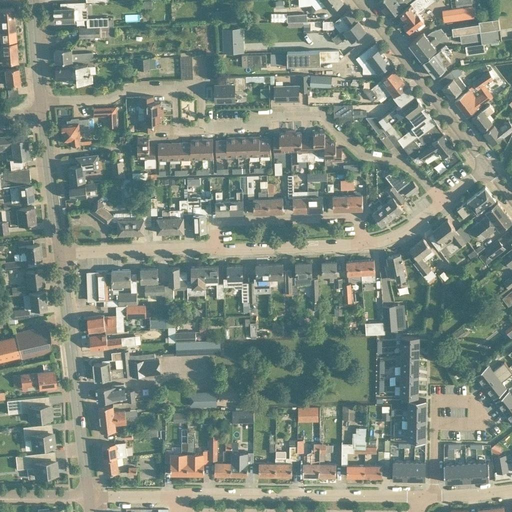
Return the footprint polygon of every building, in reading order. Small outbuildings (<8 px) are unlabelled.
[(331,11),(335,7),(343,1),(342,0),(298,0),(299,5),(311,4),(312,3),(317,9),(325,6),(326,5),(331,11)] [(380,0),(377,2),(389,17),(411,0),(380,0)] [(408,7),(400,13),(406,21),(404,23),(410,30),(418,24),(424,20),(419,12),(435,0),(413,0),(411,2),(412,4),(408,7)] [(81,19),(81,9),(85,9),(85,2),(60,3),(61,3),(64,3),(64,7),(55,8),(55,21),(75,21),(75,19),(81,19)] [(0,18),(14,17),(13,7),(0,8),(0,18)] [(443,11),(444,21),(474,17),(472,7),(443,11)] [(332,20),(323,21),(323,26),(323,28),(332,28),(336,25),(340,31),(343,29),(344,30),(358,20),(350,9),(343,15),(333,22),(332,20)] [(287,14),(287,21),(307,20),(307,12),(287,14)] [(481,30),(481,31),(501,28),(499,16),(479,19),(480,22),(452,26),(453,34),(481,30)] [(0,30),(15,29),(14,17),(0,18),(0,30)] [(87,18),(87,27),(108,26),(108,25),(108,19),(108,17),(87,18)] [(351,41),(365,30),(358,20),(344,31),(344,30),(343,29),(340,31),(332,38),(335,43),(338,43),(347,36),(351,41)] [(113,25),(108,25),(108,26),(87,27),(79,28),(80,37),(100,37),(100,36),(114,35),(114,25),(113,25)] [(409,43),(416,52),(436,36),(445,32),(441,27),(431,31),(426,35),(424,32),(409,43)] [(237,28),(223,28),(224,52),(244,52),(243,42),(237,42),(237,28)] [(482,42),(502,39),(501,28),(481,31),(460,34),(461,42),(482,39),(482,42)] [(0,40),(6,40),(15,39),(15,29),(0,30),(0,40)] [(416,52),(422,60),(437,49),(434,45),(440,41),(449,38),(445,32),(436,36),(416,52)] [(0,44),(0,46),(0,52),(16,51),(16,41),(0,42),(0,44)] [(378,73),(383,69),(391,63),(376,43),(363,53),(363,52),(347,64),(343,66),(345,72),(353,73),(369,61),(378,73)] [(435,76),(442,70),(446,67),(445,64),(451,60),(447,56),(452,52),(445,44),(423,61),(435,76)] [(467,54),(485,52),(484,44),(466,46),(467,54)] [(56,62),(66,61),(93,59),(93,52),(72,53),(72,48),(55,49),(56,62)] [(287,51),(287,52),(271,53),(271,63),(287,63),(288,65),(320,64),(320,61),(339,60),(344,56),(339,49),(322,50),(302,51),(287,51)] [(1,63),(7,62),(17,61),(16,51),(0,52),(0,59),(1,59),(1,63)] [(267,66),(266,54),(242,55),(242,67),(267,66)] [(150,69),(150,59),(149,58),(138,58),(138,69),(150,69)] [(218,66),(218,69),(228,68),(227,60),(218,61),(218,66)] [(93,82),(92,73),(91,73),(90,67),(88,67),(88,64),(56,67),(57,79),(63,79),(63,82),(73,81),(73,79),(77,79),(77,83),(81,83),(81,84),(86,84),(86,83),(89,83),(93,82)] [(18,67),(0,69),(0,79),(5,79),(6,85),(20,83),(18,67)] [(383,91),(401,77),(395,68),(381,78),(382,79),(370,88),(371,89),(375,95),(381,90),(382,91),(383,91)] [(438,80),(451,97),(466,85),(458,75),(462,73),(458,68),(453,69),(438,80)] [(486,71),(473,81),(467,86),(469,89),(455,100),(467,116),(475,110),(493,96),(489,91),(484,84),(494,77),(489,70),(488,70),(486,71)] [(501,72),(494,76),(502,89),(509,84),(501,72)] [(274,74),(263,75),(264,82),(270,82),(270,84),(275,84),(274,74)] [(310,86),(310,74),(300,74),(301,91),(308,91),(308,86),(310,86)] [(215,94),(213,94),(213,99),(215,99),(215,102),(235,101),(235,90),(246,90),(246,82),(246,80),(246,76),(246,75),(219,76),(219,77),(222,77),(222,84),(215,84),(215,94)] [(332,76),(310,75),(310,86),(331,87),(332,76)] [(371,101),(377,97),(379,99),(384,95),(386,97),(392,92),(394,96),(408,85),(401,77),(383,91),(382,91),(381,90),(375,95),(371,89),(362,88),(371,101)] [(275,86),(275,101),(299,100),(299,85),(275,86)] [(386,128),(391,124),(395,129),(398,126),(394,122),(403,115),(406,120),(424,107),(419,100),(411,90),(397,100),(399,103),(379,119),(386,128)] [(138,113),(164,112),(163,107),(161,107),(161,101),(154,102),(154,96),(141,96),(141,106),(138,106),(139,112),(138,112),(138,113)] [(482,130),(490,123),(492,121),(492,120),(493,118),(489,112),(494,109),(490,103),(472,117),(482,130)] [(353,104),(343,104),(333,105),(334,117),(344,117),(353,117),(353,111),(353,104)] [(95,115),(107,115),(108,126),(117,125),(116,106),(94,107),(95,115)] [(403,146),(436,122),(424,107),(406,120),(412,128),(401,136),(395,129),(391,124),(386,128),(378,134),(380,137),(380,138),(388,149),(394,144),(396,147),(401,143),(403,146)] [(164,117),(164,112),(138,113),(138,120),(142,119),(142,130),(155,130),(154,124),(161,123),(161,117),(164,117)] [(73,144),(82,143),(82,140),(81,141),(79,130),(90,128),(89,118),(78,119),(78,118),(72,119),(72,120),(68,121),(68,123),(62,124),(63,132),(64,140),(72,140),(73,144)] [(438,147),(449,139),(436,122),(403,146),(411,157),(422,149),(415,139),(418,137),(426,147),(434,141),(438,147)] [(511,128),(511,124),(510,122),(499,130),(495,124),(484,132),(493,144),(511,128)] [(308,152),(308,160),(314,159),(315,154),(325,155),(324,148),(325,148),(324,138),(325,138),(325,129),(319,129),(319,132),(313,132),(314,139),(307,139),(308,152)] [(291,150),(290,130),(285,130),(286,133),(279,133),(279,137),(273,137),(274,153),(285,152),(285,150),(291,150)] [(308,152),(307,139),(302,139),(301,132),(295,132),(295,130),(290,130),(291,150),(297,149),(298,160),(308,160),(308,152)] [(11,135),(0,136),(0,149),(1,150),(0,146),(11,145),(13,159),(9,159),(10,169),(28,167),(26,167),(25,158),(28,157),(26,138),(11,140),(11,135)] [(156,166),(155,158),(156,158),(155,155),(155,145),(149,146),(149,139),(143,139),(143,136),(138,136),(138,156),(145,156),(145,166),(156,166)] [(238,137),(238,156),(249,156),(248,136),(238,137)] [(260,136),(248,136),(249,156),(260,155),(259,139),(260,139),(260,136)] [(227,137),(227,140),(227,157),(238,156),(238,137),(227,137)] [(270,138),(260,139),(259,139),(260,155),(271,155),(271,148),(270,138)] [(332,161),(332,160),(342,160),(342,148),(336,147),(336,141),(329,141),(329,138),(325,138),(324,138),(325,148),(324,148),(325,155),(325,164),(332,164),(332,161)] [(190,139),(191,142),(191,159),(202,158),(202,139),(190,139)] [(202,139),(202,158),(213,158),(213,139),(202,139)] [(422,149),(411,157),(413,159),(419,154),(423,159),(438,150),(442,156),(446,154),(448,157),(455,152),(452,149),(455,147),(449,139),(438,147),(434,141),(426,147),(422,149)] [(216,140),(216,150),(216,157),(227,157),(227,140),(216,140)] [(169,143),(170,159),(180,159),(180,142),(169,143)] [(180,142),(180,159),(191,159),(191,142),(180,142)] [(158,143),(158,153),(159,160),(170,159),(169,143),(158,143)] [(71,182),(81,180),(86,180),(85,172),(100,170),(98,154),(81,156),(82,164),(69,166),(71,182)] [(124,175),(122,161),(113,163),(115,176),(124,175)] [(249,164),(249,172),(260,172),(260,168),(260,163),(249,164)] [(0,186),(1,187),(1,188),(9,187),(18,186),(18,185),(30,184),(28,167),(10,169),(0,170),(0,186)] [(383,204),(392,217),(403,208),(399,203),(404,199),(398,191),(410,181),(399,174),(390,181),(393,185),(387,190),(390,193),(386,196),(388,200),(383,204)] [(121,187),(124,187),(125,197),(131,196),(130,179),(121,179),(121,187)] [(418,187),(413,181),(403,189),(408,195),(418,187)] [(71,198),(81,197),(87,196),(98,194),(97,190),(101,189),(100,182),(70,186),(71,198)] [(0,210),(8,209),(18,208),(17,201),(33,199),(31,183),(30,184),(18,185),(18,186),(9,187),(11,201),(3,202),(2,198),(0,198),(0,210)] [(268,187),(267,183),(267,187),(261,187),(261,190),(258,190),(258,198),(253,198),(254,212),(268,212),(268,198),(268,191),(268,187)] [(472,210),(477,216),(496,199),(486,186),(457,208),(464,217),(472,210)] [(236,191),(236,196),(229,196),(229,200),(230,213),(244,213),(243,200),(242,190),(236,191)] [(216,201),(216,204),(216,214),(230,213),(229,200),(222,200),(222,191),(216,191),(216,201)] [(333,196),(333,199),(333,209),(348,209),(347,195),(333,196)] [(362,195),(347,195),(348,209),(363,208),(362,195)] [(193,213),(194,231),(207,230),(206,213),(211,213),(211,198),(201,198),(201,196),(188,197),(188,213),(193,213)] [(293,197),(293,201),(293,211),(308,210),(308,196),(293,197)] [(308,196),(308,210),(323,210),(323,196),(308,196)] [(188,213),(188,197),(187,197),(188,199),(179,199),(180,209),(170,209),(171,232),(184,231),(183,213),(188,213)] [(283,211),(283,197),(268,198),(268,212),(283,211)] [(382,224),(392,217),(383,204),(378,199),(374,203),(372,201),(370,203),(369,204),(369,207),(382,224)] [(115,212),(113,215),(102,207),(104,204),(98,200),(90,210),(107,223),(108,223),(112,226),(118,226),(118,212),(115,212)] [(472,226),(477,232),(505,211),(498,201),(485,211),(488,214),(472,226)] [(8,226),(27,224),(30,224),(30,223),(35,222),(34,213),(33,206),(18,208),(8,209),(9,220),(0,221),(0,234),(9,233),(8,226)] [(157,232),(171,232),(170,209),(162,209),(162,217),(157,217),(157,232)] [(118,234),(132,233),(131,218),(131,211),(118,212),(118,226),(118,234)] [(500,230),(504,226),(511,220),(511,219),(505,211),(477,232),(482,239),(498,227),(500,230)] [(145,233),(144,223),(144,218),(131,218),(132,233),(145,233)] [(432,231),(439,239),(444,245),(453,238),(459,246),(472,236),(466,229),(462,224),(456,229),(448,219),(432,231)] [(472,226),(472,225),(466,229),(472,236),(477,232),(472,226)] [(506,262),(511,256),(511,236),(508,240),(511,245),(511,248),(502,257),(506,262)] [(413,263),(420,271),(427,280),(429,283),(436,277),(434,274),(435,274),(424,261),(428,258),(434,253),(423,238),(410,249),(418,259),(413,263)] [(487,250),(485,251),(490,257),(503,246),(498,240),(487,250)] [(478,254),(486,248),(481,243),(474,249),(478,254)] [(0,259),(0,267),(0,270),(25,267),(24,260),(40,258),(39,244),(25,245),(25,246),(18,246),(19,260),(5,261),(4,259),(0,259)] [(471,259),(478,254),(474,249),(467,254),(471,259)] [(404,269),(402,263),(400,254),(387,256),(389,264),(386,264),(388,273),(395,271),(397,280),(405,278),(403,269),(404,269)] [(374,259),(360,260),(361,273),(362,282),(376,281),(375,271),(374,259)] [(354,273),(361,273),(360,260),(346,261),(347,274),(348,274),(348,281),(355,280),(354,273)] [(337,274),(337,271),(337,261),(322,262),(323,275),(329,275),(330,282),(334,281),(334,287),(342,287),(342,279),(336,279),(336,274),(337,274)] [(295,276),(295,283),(311,283),(312,301),(319,301),(318,279),(312,279),(311,262),(296,263),(296,276),(295,276)] [(249,301),(255,301),(255,284),(263,284),(263,278),(270,278),(270,263),(256,264),(257,277),(254,278),(254,282),(249,282),(249,301)] [(277,285),(276,277),(283,277),(283,263),(270,263),(270,278),(270,285),(277,285)] [(217,284),(219,284),(218,265),(205,266),(205,280),(205,284),(217,284)] [(224,278),(224,286),(235,286),(235,278),(243,278),(242,265),(227,265),(228,278),(224,278)] [(205,280),(205,266),(191,266),(192,279),(187,279),(187,294),(205,293),(205,288),(205,284),(205,280)] [(168,267),(169,277),(169,285),(170,285),(170,287),(164,287),(165,302),(165,297),(174,297),(173,289),(183,289),(183,298),(187,297),(187,273),(179,273),(179,267),(168,267)] [(24,278),(26,277),(27,286),(43,284),(42,269),(36,269),(36,268),(34,268),(34,269),(26,270),(26,271),(23,271),(22,273),(23,276),(24,278)] [(123,285),(131,284),(131,268),(118,269),(118,279),(113,280),(113,289),(123,289),(123,285)] [(165,302),(164,287),(164,285),(155,285),(155,281),(158,281),(158,268),(141,268),(142,282),(147,282),(147,284),(145,284),(146,294),(148,294),(148,299),(156,299),(156,297),(161,297),(161,302),(165,302)] [(118,279),(118,269),(112,269),(112,272),(107,272),(107,271),(96,272),(97,300),(108,299),(118,299),(118,292),(113,293),(113,289),(113,280),(118,279)] [(443,282),(446,285),(453,280),(451,276),(443,282)] [(352,301),(351,283),(344,284),(345,302),(352,301)] [(24,286),(11,287),(12,295),(25,293),(24,286)] [(511,290),(502,298),(509,306),(511,303),(511,290)] [(30,309),(36,308),(46,307),(44,291),(28,293),(30,309)] [(137,292),(119,293),(119,306),(127,305),(137,305),(137,292)] [(503,304),(498,298),(489,304),(494,311),(503,304)] [(345,314),(345,304),(345,301),(339,301),(339,304),(339,308),(334,309),(335,315),(345,314)] [(137,305),(127,305),(127,315),(127,318),(146,317),(146,305),(137,305)] [(397,305),(384,306),(385,321),(386,330),(399,329),(397,305)] [(14,323),(13,319),(28,317),(27,309),(8,311),(9,324),(14,323)] [(97,315),(87,316),(89,331),(99,330),(105,329),(106,332),(118,332),(117,314),(104,315),(104,314),(97,315)] [(166,326),(166,318),(150,319),(150,327),(166,326)] [(385,321),(365,322),(366,334),(386,333),(386,330),(385,321)] [(51,351),(50,337),(48,325),(14,333),(15,336),(0,339),(0,360),(20,356),(21,358),(51,351)] [(311,327),(297,327),(298,335),(312,335),(311,327)] [(196,331),(176,331),(176,341),(196,340),(196,331)] [(107,334),(90,336),(92,349),(123,345),(127,344),(127,345),(136,344),(135,336),(107,339),(107,334)] [(401,336),(401,346),(419,347),(419,336),(401,336)] [(221,353),(220,342),(220,340),(204,340),(205,353),(213,353),(221,353)] [(401,346),(401,357),(419,357),(419,347),(401,346)] [(95,379),(131,376),(129,354),(148,353),(148,349),(132,350),(129,350),(111,351),(112,359),(122,358),(123,368),(110,369),(109,362),(94,363),(95,379)] [(160,359),(155,359),(155,353),(148,354),(148,353),(129,354),(131,376),(133,375),(145,374),(161,373),(160,359)] [(401,357),(401,366),(419,366),(419,357),(401,357)] [(488,364),(475,374),(484,386),(509,367),(504,361),(493,370),(488,364)] [(401,366),(401,376),(419,376),(419,366),(401,366)] [(511,371),(509,367),(484,386),(494,398),(507,388),(502,381),(511,373),(511,371)] [(56,386),(54,370),(44,371),(13,375),(14,387),(22,386),(22,390),(56,386)] [(401,376),(400,385),(418,386),(419,376),(401,376)] [(112,386),(96,388),(98,401),(121,398),(125,398),(128,398),(127,392),(125,392),(125,384),(124,384),(124,382),(120,383),(112,383),(112,386)] [(400,385),(400,396),(418,396),(418,386),(400,385)] [(135,401),(135,400),(134,390),(127,391),(127,392),(128,398),(128,402),(135,401)] [(511,394),(508,390),(495,400),(505,412),(511,406),(511,394)] [(215,392),(199,393),(200,405),(216,405),(215,392)] [(34,397),(6,400),(8,413),(29,411),(30,422),(39,421),(39,418),(51,417),(50,412),(52,412),(51,407),(50,408),(49,404),(35,406),(34,397)] [(408,398),(408,409),(426,409),(426,399),(408,398)] [(343,411),(343,419),(355,419),(355,404),(342,404),(342,411),(343,411)] [(100,419),(138,415),(137,409),(125,410),(114,411),(113,405),(98,407),(100,419)] [(382,420),(390,420),(390,405),(382,405),(382,411),(382,420)] [(299,416),(317,415),(317,407),(298,407),(299,416)] [(232,451),(231,442),(232,409),(210,409),(210,416),(210,422),(218,422),(218,416),(225,416),(225,443),(226,443),(226,449),(223,449),(223,462),(215,462),(215,474),(232,474),(232,462),(231,462),(232,451)] [(254,409),(233,409),(233,421),(247,421),(247,415),(253,415),(253,421),(254,421),(254,409)] [(408,409),(408,419),(426,419),(426,409),(408,409)] [(187,412),(174,412),(174,422),(188,422),(187,412)] [(138,415),(100,419),(101,432),(116,430),(115,425),(127,424),(127,423),(138,422),(138,415)] [(408,419),(408,429),(426,430),(426,419),(408,419)] [(27,426),(23,426),(24,440),(32,439),(33,450),(42,449),(42,446),(53,445),(53,440),(54,440),(54,435),(53,435),(52,432),(38,433),(37,425),(27,426)] [(359,433),(353,433),(353,436),(353,442),(353,451),(353,452),(365,452),(365,447),(366,438),(366,427),(359,426),(359,433)] [(125,437),(149,435),(155,434),(155,429),(149,429),(124,432),(125,437)] [(408,429),(408,440),(426,440),(426,430),(408,429)] [(209,449),(209,459),(217,459),(217,434),(209,434),(209,449)] [(365,447),(365,452),(376,453),(377,447),(375,447),(376,439),(366,438),(365,447)] [(292,460),(298,460),(298,452),(298,440),(289,440),(289,457),(286,456),(286,451),(285,450),(276,450),(276,456),(276,463),(276,475),(292,475),(292,463),(292,460)] [(102,444),(104,458),(117,457),(127,456),(125,442),(115,443),(115,442),(102,444)] [(165,449),(165,461),(171,461),(171,464),(171,474),(187,474),(187,453),(187,450),(188,442),(182,442),(182,446),(181,453),(171,453),(171,449),(165,449)] [(238,442),(231,442),(232,451),(231,462),(232,462),(232,474),(248,475),(248,462),(248,451),(238,451),(238,442)] [(340,452),(353,452),(352,442),(340,442),(340,452)] [(498,454),(501,447),(494,444),(491,447),(491,451),(498,454)] [(319,475),(320,463),(320,452),(314,451),(314,447),(312,447),(312,451),(307,453),(307,463),(303,462),(303,475),(319,475)] [(187,453),(187,474),(204,474),(204,461),(209,461),(209,459),(209,449),(204,449),(204,453),(187,453)] [(30,454),(15,455),(16,469),(26,468),(27,478),(36,477),(45,476),(45,474),(56,472),(56,468),(57,468),(57,463),(55,463),(55,460),(41,461),(40,453),(30,454)] [(494,457),(497,472),(508,470),(505,455),(494,457)] [(119,471),(117,457),(104,458),(106,473),(119,471)] [(393,460),(393,478),(404,479),(404,461),(393,460)] [(404,461),(404,479),(414,479),(414,461),(404,461)] [(414,461),(414,479),(425,479),(425,461),(414,461)] [(488,461),(477,462),(478,480),(489,479),(488,461)] [(259,475),(276,475),(276,463),(259,462),(259,475)] [(466,462),(455,463),(456,481),(467,480),(466,462)] [(477,462),(466,462),(467,480),(478,480),(477,462)] [(336,476),(336,463),(320,463),(319,475),(336,476)] [(455,463),(444,463),(445,481),(456,481),(455,463)] [(347,476),(364,476),(365,464),(347,464),(347,476)] [(382,476),(382,468),(382,465),(365,464),(364,476),(382,476)]
